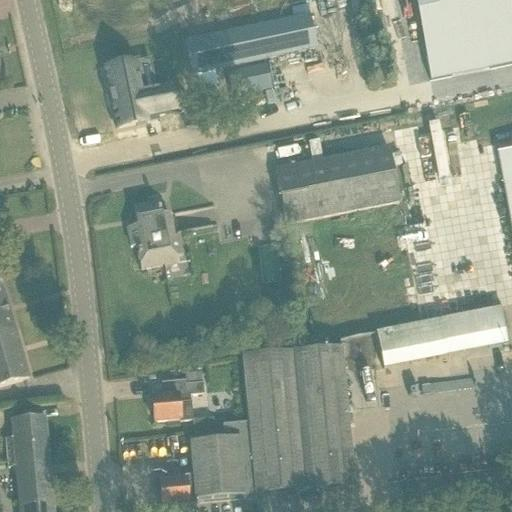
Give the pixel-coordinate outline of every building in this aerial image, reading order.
[(511,0),(413,0),(425,59),(430,82),(511,66),(511,0)] [(292,18),(186,41),(193,77),(316,51),(307,6),(290,10),(292,18)] [(130,42),(99,48),(111,107),(143,100),(141,94),(169,89),(164,65),(136,71),(130,42)] [(226,73),(232,99),(272,90),(266,64),(226,73)] [(141,105),(144,118),(168,113),(166,100),(141,105)] [(275,172),(285,227),(398,204),(388,149),(275,172)] [(504,186),(511,228),(511,152),(498,155),(504,186)] [(160,218),(158,203),(133,208),(137,228),(127,230),(130,249),(136,248),(140,272),(165,267),(164,261),(182,258),(178,238),(173,239),(168,216),(160,218)] [(0,335),(14,331),(0,283),(0,282),(0,335)] [(511,336),(508,310),(381,328),(386,366),(511,348),(511,336)] [(0,388),(28,381),(14,331),(0,335),(0,388)] [(243,357),(248,424),(222,426),(223,440),(190,443),(193,476),(184,477),(184,482),(159,484),(161,508),(196,505),(196,501),(243,497),(243,501),(256,500),(255,496),(353,487),(341,348),(243,357)] [(151,400),(154,424),(179,422),(179,423),(192,422),(191,404),(190,404),(189,397),(203,395),(202,385),(185,386),(185,382),(161,384),(162,399),(151,400)] [(11,440),(5,440),(8,470),(14,469),(18,511),(53,511),(44,419),(24,421),(9,423),(11,440)]
